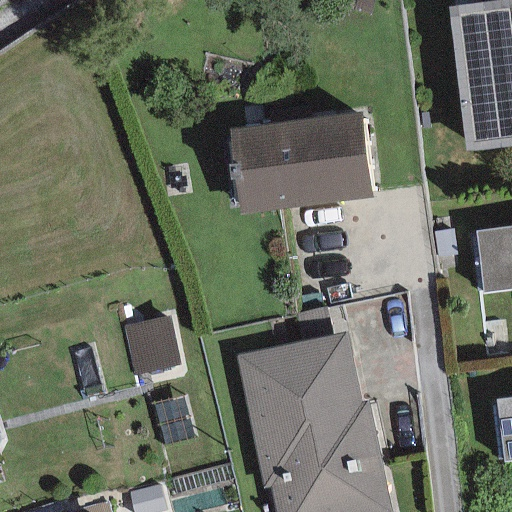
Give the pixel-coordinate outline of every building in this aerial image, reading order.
[(511,0),(494,0),(494,2),(447,8),(463,150),(511,144),(511,0)] [(361,114),(228,130),(239,214),(371,198),(361,114)] [(511,227),(474,232),(481,294),(511,290),(511,227)] [(178,321),(136,332),(147,375),(190,363),(178,321)] [(346,333),(235,356),(262,488),(270,487),(274,511),(390,511),(368,402),(361,404),(346,333)] [(503,462),(511,461),(511,398),(495,401),(503,462)]
